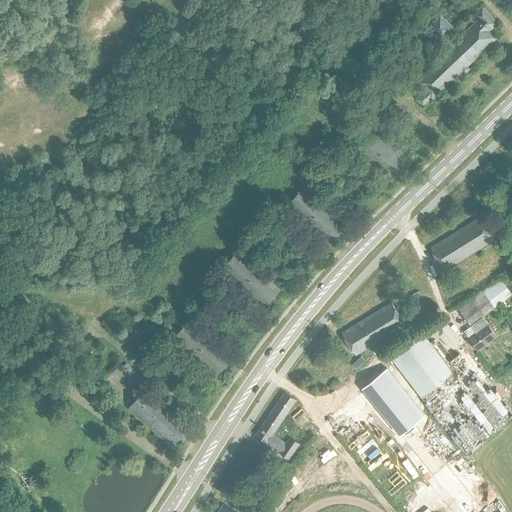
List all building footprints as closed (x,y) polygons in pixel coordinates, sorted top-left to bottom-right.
[(379,0),(390,11),(401,0),(379,0)] [(413,67),(407,73),(401,78),(413,90),(418,85),(425,92),(418,99),(423,104),(430,97),(431,99),(462,69),(465,72),(468,68),(466,66),(497,37),(490,30),(497,23),(482,7),(474,14),(479,19),(456,41),(449,34),(455,28),(441,12),(427,25),(442,41),(442,40),(449,47),(420,75),(413,67)] [(397,180),(404,172),(413,161),(368,123),(352,143),(397,180)] [(331,242),(337,235),(347,224),(303,186),(287,205),(331,242)] [(480,217),(431,248),(444,269),(493,238),(480,217)] [(282,287),(245,255),(238,249),(222,268),(265,306),(282,287)] [(501,279),(456,307),(462,314),(470,325),(482,316),(503,300),(511,293),(501,279)] [(17,289),(6,302),(61,347),(72,334),(22,293),(17,289)] [(342,333),(355,354),(405,324),(391,302),(342,333)] [(488,324),(482,316),(470,325),(476,333),(469,338),(478,349),(485,344),(484,344),(496,335),(488,324)] [(173,337),(217,374),(217,375),(233,355),(189,318),(173,337)] [(390,356),(421,396),(453,372),(422,332),(390,356)] [(387,367),(363,386),(387,416),(402,434),(425,415),(410,397),(387,367)] [(128,407),(130,409),(172,446),(188,427),(145,388),(128,407)] [(288,458),(299,442),(291,437),(286,444),(272,434),(296,399),(285,392),(256,435),(280,452),(288,458)]
